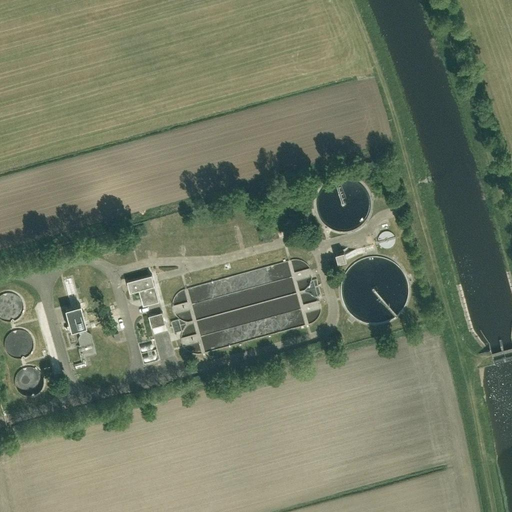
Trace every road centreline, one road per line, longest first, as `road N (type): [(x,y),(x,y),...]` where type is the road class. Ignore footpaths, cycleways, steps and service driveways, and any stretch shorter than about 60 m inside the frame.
road 1 (track): [(353,0),(439,264),(498,511)]
road 2 (unknown): [(129,386),(319,336),(334,309),(319,255),(297,239),(110,273)]
road 3 (track): [(432,0),(511,230)]
road 4 (unknown): [(75,400),(44,301),(49,276)]
